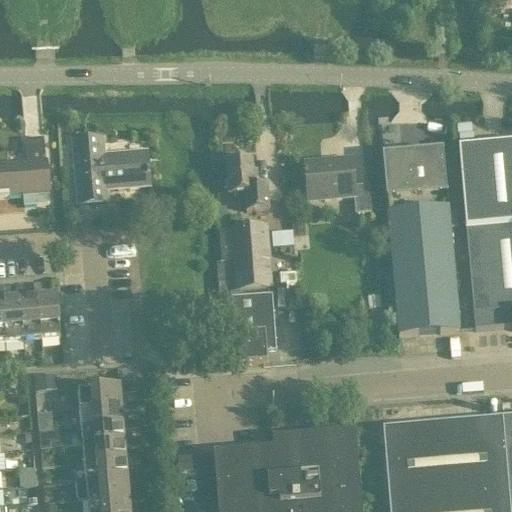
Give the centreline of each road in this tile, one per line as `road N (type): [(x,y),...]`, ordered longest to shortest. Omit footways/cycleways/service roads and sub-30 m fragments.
road 1 (tertiary): [(0,78),(320,76),(511,86)]
road 2 (unclassified): [(203,461),(200,412),(215,406),(511,380)]
road 3 (residential): [(0,255),(92,247),(103,372)]
